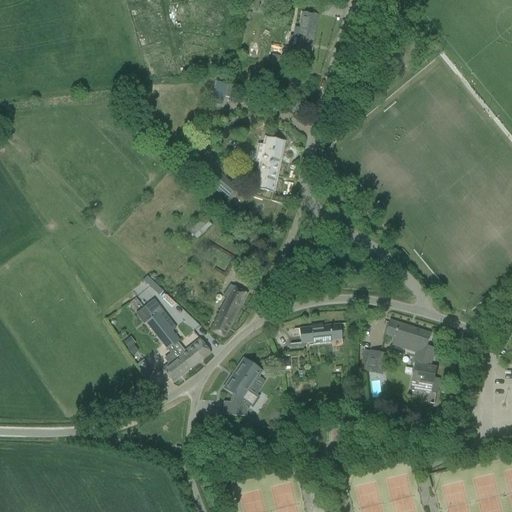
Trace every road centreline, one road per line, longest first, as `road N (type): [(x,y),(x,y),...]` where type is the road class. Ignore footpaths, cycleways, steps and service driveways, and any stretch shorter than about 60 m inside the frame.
road 1 (unclassified): [(0,432),(116,422),(198,380),(251,326),(300,306),(353,299),(424,312)]
road 2 (residential): [(424,312),(416,288),(323,215),(303,189),(360,0)]
